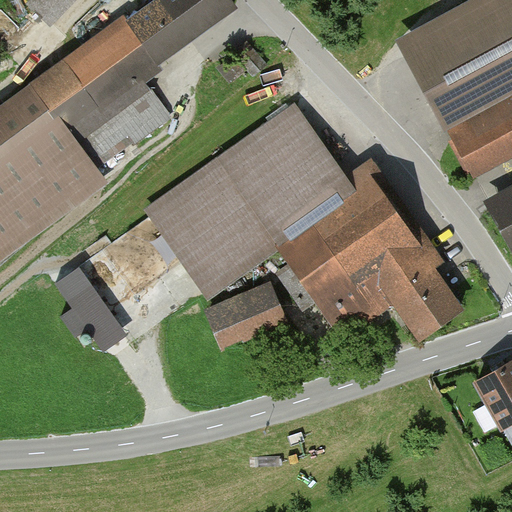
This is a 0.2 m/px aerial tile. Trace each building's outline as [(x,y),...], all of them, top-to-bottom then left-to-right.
[(228,11),(219,0),(155,0),(0,110),(0,256),(100,186),(92,174),(163,123),(131,79),(228,11)] [(26,0),(23,4),(45,26),(70,0),(26,0)] [(511,0),(474,0),(394,41),(464,176),(511,151),(511,0)] [(344,180),(295,110),(147,214),(206,298),(273,252),(335,341),(387,304),(413,341),(457,311),(427,268),(439,260),(370,162),(344,180)] [(511,192),(488,204),(511,251),(511,192)] [(125,335),(80,269),(55,286),(100,352),(125,335)] [(281,321),(267,287),(205,313),(220,347),(281,321)] [(511,417),(511,363),(511,362),(471,385),(495,428),(511,417)]
